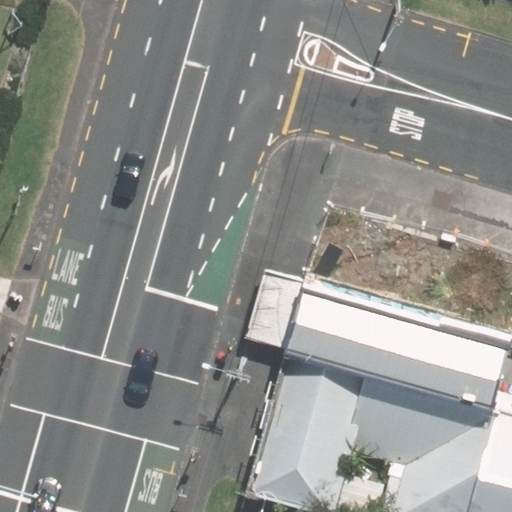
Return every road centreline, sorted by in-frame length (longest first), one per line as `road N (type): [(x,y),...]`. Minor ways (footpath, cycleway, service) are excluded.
road 1 (primary): [(194,73),(73,511)]
road 2 (residential): [(469,106),(314,100),(194,73)]
road 3 (residential): [(278,0),(316,10),(469,106)]
